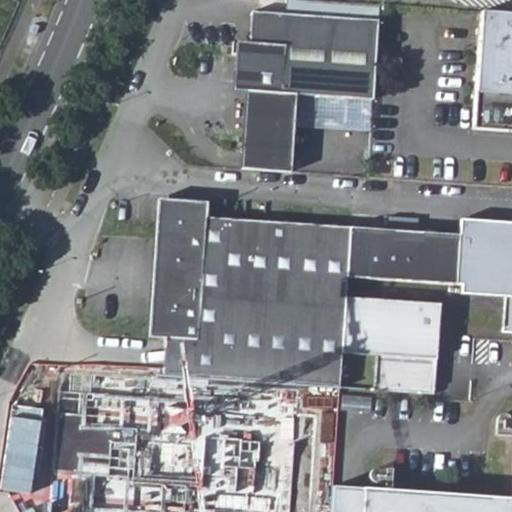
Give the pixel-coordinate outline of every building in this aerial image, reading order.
[(304,0),(304,12),(380,17),(381,5),(312,0),(304,0)] [(511,25),(490,23),(468,22),(464,142),(511,144),(511,25)] [(369,31),(241,27),(239,54),(237,103),(234,169),(284,172),(287,109),(364,112),(369,31)] [(239,54),(227,54),(225,103),(237,103),(239,54)] [(284,172),(234,169),(234,181),(284,183),(284,172)] [(155,206),(146,344),(161,345),(170,222),(203,224),(204,209),(155,206)] [(161,345),(159,381),(337,391),(339,356),(373,358),(372,393),(432,396),(436,306),(342,301),(343,280),(458,287),(457,296),(501,298),(499,336),(511,336),(511,223),(456,221),(455,237),(203,224),(170,222),(161,345)] [(159,381),(109,378),(107,416),(102,511),(329,511),(331,489),(337,391),(159,381)] [(95,415),(88,511),(102,511),(107,416),(95,415)] [(331,489),(329,511),(511,511),(511,476),(511,500),(331,489)]
